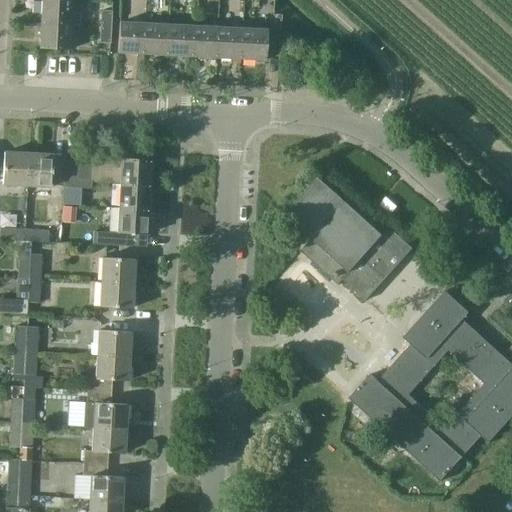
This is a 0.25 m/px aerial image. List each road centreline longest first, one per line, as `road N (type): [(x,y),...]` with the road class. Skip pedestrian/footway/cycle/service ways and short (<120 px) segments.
road 1 (residential): [(211,511),(235,108)]
road 2 (residential): [(511,245),(376,133),(317,114),(235,108)]
road 3 (residential): [(235,108),(0,96)]
